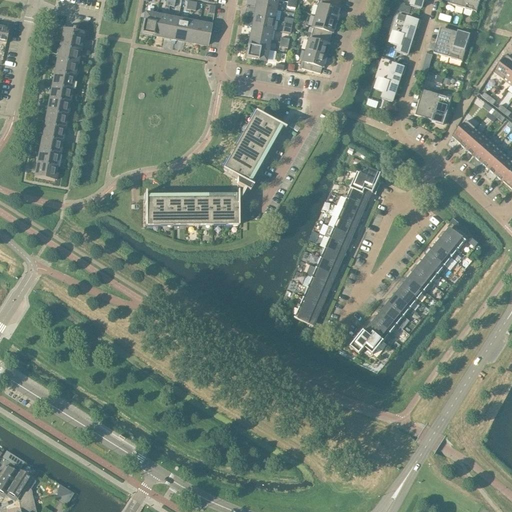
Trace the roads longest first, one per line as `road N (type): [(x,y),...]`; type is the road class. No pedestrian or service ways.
road 1 (tertiary): [(383,511),(503,324)]
road 2 (tertiary): [(155,471),(0,374)]
road 3 (residential): [(232,0),(221,77),(322,99)]
road 4 (residential): [(253,221),(322,99)]
road 5 (residential): [(394,131),(432,0)]
road 6 (residential): [(407,203),(420,224),(350,305)]
road 7 (residential): [(407,203),(393,206),(350,305)]
